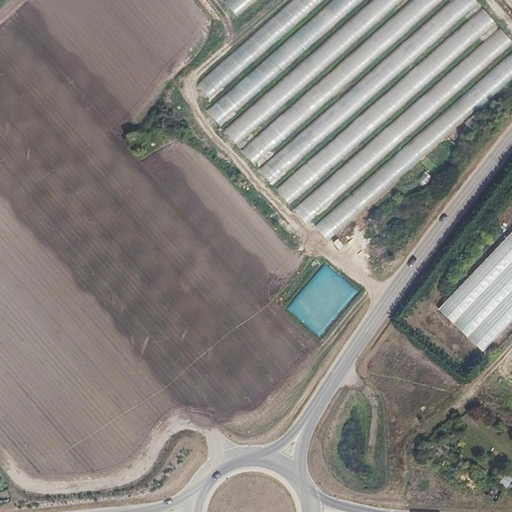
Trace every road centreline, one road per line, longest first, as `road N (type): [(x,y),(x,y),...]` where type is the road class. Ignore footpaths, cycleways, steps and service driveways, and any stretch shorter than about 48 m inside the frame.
road 1 (tertiary): [(312,408),(511,139)]
road 2 (track): [(226,462),(196,425),(177,424),(137,470),(101,485),(40,490),(0,465)]
